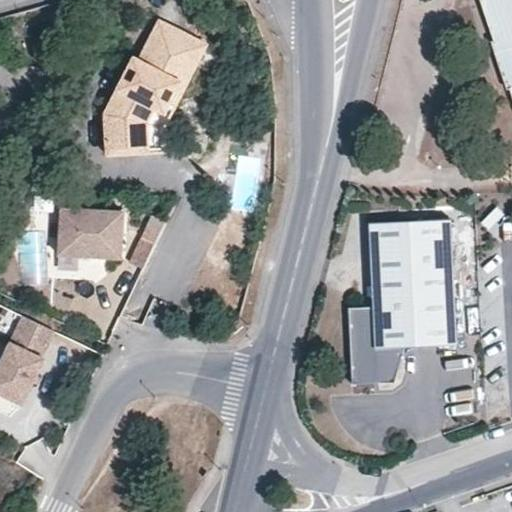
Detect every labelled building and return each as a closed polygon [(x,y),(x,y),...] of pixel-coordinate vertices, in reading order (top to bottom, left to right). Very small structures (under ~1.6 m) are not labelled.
[(511,0),(479,0),(494,41),(505,38),(511,56),(511,76),(506,78),(511,97),(511,0)] [(199,70),(209,47),(162,25),(143,66),(137,63),(110,121),(121,161),(161,151),(155,129),(161,116),(167,104),(180,110),(190,89),(195,92),(204,73),(199,70)] [(506,78),(511,76),(511,56),(505,38),(494,41),(506,78)] [(215,50),(209,47),(199,70),(204,73),(215,50)] [(190,89),(180,110),(186,112),(195,92),(190,89)] [(167,104),(161,116),(174,122),(180,110),(167,104)] [(499,242),(511,230),(511,221),(497,205),(480,220),(499,242)] [(147,267),(164,219),(147,213),(130,261),(147,267)] [(62,214),(59,262),(124,265),(127,217),(62,214)] [(451,223),(370,227),(374,310),(350,311),(354,388),(391,386),(397,381),(405,351),(458,348),(451,223)] [(55,328),(27,315),(0,367),(0,390),(26,402),(49,357),(40,352),(45,343),(48,345),(51,346),(59,330),(55,328)] [(51,346),(48,345),(45,343),(40,352),(46,354),(51,346)]
